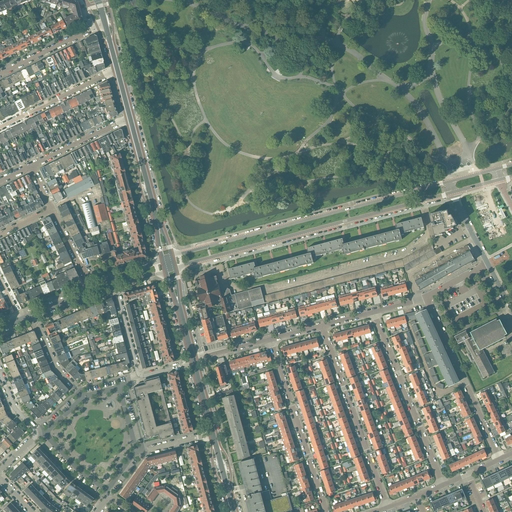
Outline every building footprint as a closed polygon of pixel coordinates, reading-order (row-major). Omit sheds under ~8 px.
[(6,10),(11,8),(8,0),(5,0),(5,1),(3,2),(6,10)] [(63,0),(62,7),(71,10),(72,13),(80,11),(78,3),(77,3),(75,2),(74,2),(71,1),(69,1),(68,0),(63,0)] [(511,0),(496,0),(511,9),(511,7),(511,0)] [(80,11),(72,13),(73,15),(63,19),(67,27),(69,26),(70,26),(72,25),(74,24),(79,21),(79,22),(80,21),(82,20),(83,20),(82,20),(80,11)] [(53,34),(57,32),(53,22),(52,20),(51,17),(50,17),(46,19),(47,22),(49,21),(49,22),(50,22),(52,26),(50,27),(53,34)] [(57,32),(62,30),(58,23),(56,24),(55,21),(53,22),(57,32)] [(44,38),(48,36),(41,22),(38,24),(39,26),(40,26),(43,30),(40,31),(44,38)] [(41,22),(48,36),(52,34),(49,27),(47,29),(45,26),(44,23),(43,23),(42,22),(41,22)] [(40,40),(44,38),(40,31),(38,33),(34,26),(33,27),(35,31),(40,40)] [(31,44),(35,42),(32,36),(30,37),(28,34),(27,35),(31,44)] [(85,40),(87,45),(98,42),(96,36),(94,35),(85,40)] [(23,48),(27,46),(24,40),(22,41),(20,38),(18,39),(23,48)] [(15,53),(19,51),(16,44),(13,45),(11,40),(9,41),(10,43),(15,53)] [(98,42),(87,45),(84,46),(80,47),(80,49),(82,52),(85,51),(85,52),(89,50),(99,47),(98,42)] [(78,43),(72,46),(67,49),(71,58),(72,59),(78,56),(74,49),(75,49),(75,50),(77,51),(80,49),(80,47),(78,43)] [(7,57),(11,55),(8,48),(5,49),(4,46),(2,47),(7,57)] [(101,53),(99,47),(89,50),(85,52),(87,57),(86,57),(86,58),(90,56),(101,53)] [(67,49),(63,51),(69,63),(71,62),(69,59),(71,58),(67,49)] [(63,51),(59,53),(63,62),(65,61),(66,63),(68,68),(71,67),(69,63),(63,51)] [(59,53),(55,55),(63,71),(65,69),(61,63),(63,62),(59,53)] [(101,53),(90,56),(92,62),(102,58),(101,53)] [(55,55),(51,57),(55,65),(55,66),(57,65),(60,71),(61,72),(62,71),(63,71),(55,55)] [(50,67),(55,65),(51,57),(46,59),(50,67)] [(104,64),(102,58),(92,62),(89,62),(91,68),(97,66),(104,64)] [(50,68),(50,67),(46,59),(41,61),(45,70),(48,68),(48,69),(50,68)] [(40,72),(45,70),(41,61),(35,64),(40,72)] [(86,78),(88,77),(89,77),(84,68),(81,61),(78,63),(82,70),(86,78)] [(35,75),(40,72),(35,64),(31,66),(35,75)] [(92,75),(103,70),(103,69),(104,68),(105,68),(104,64),(97,66),(91,68),(89,69),(92,75)] [(29,77),(35,75),(31,66),(25,69),(29,77)] [(82,80),(86,78),(82,70),(80,71),(78,67),(76,68),(82,80)] [(78,82),(82,80),(76,68),(74,69),(76,72),(74,73),(78,82)] [(25,69),(22,71),(20,72),(24,80),(29,77),(25,69)] [(74,84),(78,82),(74,73),(72,74),(70,69),(67,70),(68,72),(74,84)] [(19,82),(24,80),(20,72),(15,74),(19,82)] [(71,86),(74,84),(68,72),(66,73),(68,76),(66,77),(71,86)] [(15,74),(10,77),(14,85),(19,82),(15,74)] [(59,92),(63,90),(58,81),(57,82),(55,79),(53,75),(54,75),(53,75),(51,76),(59,92)] [(63,75),(61,76),(67,88),(71,86),(66,77),(64,78),(63,75)] [(55,94),(59,92),(51,76),(49,77),(53,84),(51,85),(55,94)] [(61,76),(58,77),(60,80),(58,81),(63,90),(65,89),(67,88),(61,76)] [(9,87),(14,85),(10,77),(5,79),(9,87)] [(4,90),(9,87),(5,79),(0,82),(4,90)] [(110,87),(108,82),(107,82),(107,81),(96,87),(90,90),(92,92),(103,89),(110,87)] [(47,82),(45,83),(51,96),(52,95),(55,94),(51,85),(49,86),(47,82)] [(43,89),(41,90),(40,87),(38,83),(36,84),(40,92),(44,99),(47,97),(43,89)] [(47,97),(50,96),(51,96),(45,83),(43,85),(45,88),(43,89),(47,97)] [(40,101),(44,99),(40,92),(36,84),(34,85),(35,88),(37,91),(35,92),(40,101)] [(111,93),(110,87),(103,89),(92,92),(94,98),(100,96),(111,93)] [(95,98),(94,98),(92,92),(90,90),(86,92),(92,103),(94,102),(93,99),(95,98)] [(34,104),(40,101),(35,92),(31,94),(30,92),(29,93),(34,104)] [(86,92),(83,93),(87,102),(89,101),(90,104),(92,103),(86,92)] [(30,106),(34,104),(29,93),(28,93),(29,95),(25,97),(30,106)] [(83,93),(79,95),(85,107),(87,106),(85,103),(87,102),(83,93)] [(113,99),(111,93),(100,96),(94,98),(95,98),(96,102),(97,103),(107,100),(113,99)] [(79,95),(75,97),(79,106),(81,105),(83,108),(85,107),(79,95)] [(24,109),(30,106),(25,97),(21,99),(20,97),(19,98),(24,109)] [(75,97),(71,99),(77,111),(79,110),(77,107),(79,106),(75,97)] [(9,116),(11,115),(14,114),(8,102),(6,98),(5,99),(8,106),(5,107),(9,116)] [(19,111),(21,110),(24,109),(19,98),(18,98),(19,100),(15,102),(19,111)] [(71,99),(67,101),(72,110),(73,109),(75,112),(77,111),(71,99)] [(96,109),(100,108),(107,107),(114,105),(113,99),(107,100),(97,103),(98,105),(95,107),(96,109)] [(14,114),(19,111),(15,102),(13,100),(8,102),(14,114)] [(67,101),(63,103),(69,115),(71,114),(70,111),(72,110),(67,101)] [(63,103),(60,105),(64,113),(66,112),(67,116),(69,115),(63,103)] [(60,105),(56,107),(64,124),(65,124),(63,118),(64,118),(62,114),(64,113),(60,105)] [(100,108),(96,109),(99,115),(116,110),(114,105),(107,107),(100,108)] [(0,111),(4,119),(7,117),(9,116),(5,107),(0,109),(0,108),(0,111)] [(56,107),(52,109),(56,117),(58,116),(59,120),(61,124),(63,123),(64,124),(56,107)] [(52,109),(48,111),(54,123),(56,122),(54,118),(56,117),(52,109)] [(96,109),(88,112),(90,115),(95,126),(116,116),(117,114),(116,110),(99,115),(96,109)] [(48,111),(44,112),(48,121),(50,120),(52,124),(54,123),(48,111)] [(41,114),(40,114),(44,123),(47,122),(48,121),(44,112),(44,113),(43,113),(41,114)] [(36,116),(40,125),(42,124),(44,127),(45,127),(46,126),(44,123),(40,114),(39,115),(36,116)] [(36,116),(32,118),(40,134),(42,133),(40,129),(38,126),(40,125),(36,116)] [(40,134),(32,118),(28,120),(33,129),(34,128),(38,135),(40,134)] [(88,130),(91,128),(88,121),(86,121),(84,118),(82,119),(88,130)] [(80,134),(84,132),(80,124),(78,125),(77,122),(76,122),(75,119),(73,120),(80,134)] [(28,120),(24,122),(30,134),(33,133),(31,130),(33,129),(28,120)] [(76,136),(80,134),(73,120),(71,121),(74,127),(72,128),(76,136)] [(24,122),(21,124),(25,133),(26,132),(28,135),(30,134),(24,122)] [(21,124),(17,126),(22,138),(24,141),(26,140),(23,133),(25,133),(21,124)] [(17,126),(13,128),(17,136),(19,136),(20,139),(22,138),(17,126)] [(72,138),(75,136),(76,136),(72,128),(71,129),(69,126),(67,127),(72,138)] [(13,128),(9,130),(15,143),(17,142),(15,137),(17,136),(13,128)] [(61,143),(62,143),(65,141),(59,130),(59,131),(58,128),(56,129),(57,131),(59,135),(57,136),(61,143)] [(65,141),(66,141),(69,139),(65,132),(63,133),(61,129),(59,130),(65,141)] [(9,130),(5,132),(9,140),(11,140),(12,143),(13,142),(15,146),(16,146),(15,143),(9,130)] [(120,130),(115,132),(113,133),(117,141),(119,146),(121,146),(120,147),(121,149),(123,149),(122,145),(125,145),(121,130),(120,130)] [(57,145),(61,143),(57,136),(55,136),(54,133),(52,131),(51,132),(57,145)] [(5,132),(1,134),(7,146),(7,147),(10,146),(7,141),(9,140),(5,132)] [(53,147),(57,145),(51,132),(50,132),(49,133),(50,135),(51,139),(50,139),(53,147)] [(113,133),(110,135),(113,143),(116,148),(118,147),(115,142),(117,141),(113,133)] [(49,149),(53,147),(50,139),(48,140),(46,137),(45,134),(43,135),(49,149)] [(45,151),(49,149),(43,135),(40,136),(42,139),(44,142),(42,143),(45,151)] [(110,135),(106,137),(114,153),(116,151),(115,151),(112,144),(113,143),(110,135)] [(36,136),(34,137),(40,149),(42,152),(45,151),(42,143),(40,144),(38,140),(36,136)] [(38,154),(42,152),(40,149),(34,137),(30,139),(31,141),(33,140),(36,146),(34,147),(38,154)] [(106,137),(98,141),(104,154),(106,158),(114,154),(114,153),(106,137)] [(34,156),(38,154),(34,147),(32,147),(31,144),(28,140),(27,141),(34,156)] [(30,158),(34,156),(27,141),(24,142),(28,149),(26,150),(30,158)] [(98,141),(94,143),(98,150),(99,149),(101,153),(102,155),(104,154),(98,141)] [(94,143),(90,145),(95,156),(96,158),(99,157),(97,155),(99,154),(98,150),(94,143)] [(90,145),(86,146),(90,154),(91,153),(93,157),(95,156),(90,145)] [(86,146),(82,148),(86,157),(88,159),(90,164),(92,163),(90,158),(88,155),(90,154),(86,146)] [(26,160),(30,158),(26,150),(25,151),(22,147),(20,148),(26,160)] [(23,162),(26,160),(20,148),(18,149),(19,150),(21,153),(19,154),(23,162)] [(82,148),(78,150),(86,167),(85,164),(87,163),(84,157),(86,157),(82,148)] [(15,166),(19,164),(13,152),(11,149),(10,150),(11,154),(13,157),(11,158),(15,166)] [(78,150),(74,152),(78,160),(80,160),(84,168),(86,167),(78,150)] [(11,168),(15,166),(11,158),(9,159),(6,151),(3,152),(7,160),(11,168)] [(19,164),(23,162),(19,154),(17,155),(15,151),(13,152),(19,164)] [(115,177),(124,174),(125,174),(124,173),(125,172),(124,171),(123,170),(120,158),(121,157),(120,155),(119,154),(117,155),(116,151),(114,153),(114,154),(115,155),(111,156),(110,158),(115,177)] [(7,169),(11,168),(7,160),(3,152),(3,153),(3,154),(2,155),(5,161),(3,162),(7,169)] [(70,154),(75,165),(76,166),(80,164),(78,160),(74,152),(70,154)] [(68,155),(63,158),(69,169),(70,168),(71,172),(62,177),(65,183),(69,181),(72,179),(74,182),(73,182),(75,185),(82,181),(80,175),(78,177),(73,167),(74,166),(68,155)] [(63,158),(59,160),(64,171),(69,169),(63,158)] [(59,160),(54,162),(58,172),(62,170),(63,172),(64,171),(59,160)] [(54,162),(49,165),(54,176),(55,175),(55,174),(58,172),(54,162)] [(49,165),(44,167),(51,181),(53,180),(51,176),(53,175),(53,176),(54,176),(49,165)] [(39,171),(40,171),(45,181),(46,184),(51,181),(44,167),(40,169),(39,171)] [(94,173),(91,177),(90,177),(89,177),(94,186),(99,184),(96,172),(94,173)] [(115,177),(120,196),(130,193),(130,192),(130,190),(129,190),(128,187),(124,174),(115,177)] [(27,175),(24,177),(32,192),(34,191),(30,183),(32,182),(29,177),(29,176),(27,175)] [(24,177),(21,178),(24,186),(26,185),(29,191),(27,192),(28,194),(32,192),(24,177)] [(64,190),(66,193),(69,199),(94,186),(89,177),(87,178),(83,180),(82,181),(75,185),(68,188),(64,190)] [(46,184),(48,187),(60,181),(59,179),(56,181),(55,179),(53,180),(51,181),(46,184)] [(17,180),(13,182),(17,190),(18,189),(20,192),(22,191),(17,180)] [(48,187),(50,191),(59,187),(58,185),(61,184),(61,183),(63,182),(63,180),(60,181),(48,187)] [(9,184),(5,186),(9,194),(11,193),(13,197),(15,196),(9,184)] [(11,199),(9,194),(5,186),(1,188),(7,200),(8,199),(9,200),(11,199)] [(52,196),(60,192),(59,190),(62,188),(61,186),(59,187),(50,191),(52,196)] [(32,192),(34,196),(36,195),(38,199),(36,200),(40,208),(43,207),(43,205),(40,198),(36,190),(34,191),(32,192)] [(120,196),(118,196),(120,200),(121,200),(122,202),(131,200),(130,193),(120,196)] [(32,212),(36,210),(29,197),(28,194),(24,196),(26,198),(27,198),(30,203),(28,204),(32,212)] [(54,199),(56,203),(63,200),(62,198),(66,196),(65,194),(54,199)] [(36,210),(40,208),(36,200),(34,201),(31,196),(29,197),(36,210)] [(131,200),(122,202),(125,217),(127,222),(136,219),(136,216),(133,206),(132,203),(133,202),(132,201),(131,200)] [(20,218),(24,216),(20,208),(18,209),(15,201),(13,202),(20,218)] [(28,214),(32,212),(28,204),(26,205),(24,201),(22,202),(28,214)] [(16,220),(20,218),(13,202),(11,203),(14,211),(12,212),(16,220)] [(24,216),(28,214),(22,202),(20,203),(22,207),(20,208),(24,216)] [(88,229),(96,227),(89,203),(82,205),(88,229)] [(58,208),(60,213),(68,210),(65,204),(58,208)] [(108,220),(107,216),(104,204),(93,207),(96,216),(98,223),(108,220)] [(7,209),(12,222),(16,220),(12,212),(11,212),(7,205),(5,206),(7,209)] [(70,214),(68,210),(60,213),(63,218),(70,214)] [(459,224),(451,210),(430,215),(435,236),(439,235),(439,234),(442,234),(441,233),(444,232),(444,231),(447,231),(447,230),(450,229),(449,229),(452,228),(459,224)] [(0,215),(5,225),(9,224),(5,215),(3,216),(1,212),(0,211),(0,215)] [(72,219),(70,214),(63,218),(65,223),(72,219)] [(41,220),(44,226),(51,222),(49,218),(48,217),(41,220)] [(407,232),(424,228),(421,218),(405,222),(407,232)] [(75,224),(72,219),(65,223),(67,227),(75,224)] [(132,241),(141,239),(142,239),(142,238),(142,237),(142,236),(141,235),(138,223),(138,222),(138,220),(137,220),(136,219),(127,222),(132,241)] [(44,226),(46,231),(54,227),(51,222),(44,226)] [(401,234),(407,232),(405,222),(395,225),(396,229),(398,229),(398,230),(400,229),(401,234)] [(77,229),(75,224),(67,227),(70,232),(77,229)] [(29,227),(25,229),(30,239),(33,236),(32,234),(31,232),(29,227)] [(46,231),(49,235),(56,232),(54,227),(46,231)] [(25,229),(21,231),(24,237),(27,243),(30,239),(25,229)] [(80,233),(77,229),(70,232),(72,237),(80,233)] [(389,232),(392,242),(402,239),(401,234),(400,229),(398,230),(389,232)] [(373,247),(392,242),(389,232),(371,237),(373,247)] [(17,233),(13,235),(18,244),(22,242),(21,241),(23,241),(25,245),(27,243),(24,237),(20,239),(17,233)] [(49,236),(51,241),(59,237),(57,233),(49,236)] [(82,238),(80,233),(72,237),(74,242),(82,238)] [(13,235),(9,236),(16,249),(18,248),(16,244),(18,244),(13,235)] [(9,236),(6,238),(10,247),(12,246),(14,250),(14,251),(13,251),(14,255),(17,253),(16,249),(9,236)] [(82,244),(83,244),(89,241),(86,236),(82,238),(74,242),(77,246),(82,244)] [(51,241),(54,246),(61,242),(59,237),(51,241)] [(371,237),(352,242),(355,252),(363,250),(363,251),(365,250),(373,247),(371,237)] [(6,238),(2,240),(8,253),(10,252),(8,248),(10,247),(6,238)] [(138,249),(144,248),(143,245),(141,239),(132,241),(134,248),(138,247),(138,249)] [(336,251),(342,250),(341,245),(343,245),(342,243),(344,243),(343,239),(333,241),(336,251)] [(2,240),(0,241),(0,245),(3,251),(4,250),(7,256),(5,257),(7,260),(11,258),(10,256),(8,253),(2,240)] [(88,258),(94,256),(90,243),(90,244),(89,241),(85,243),(88,248),(88,249),(86,249),(88,258)] [(319,256),(336,251),(333,241),(317,246),(319,256)] [(54,246),(56,251),(64,247),(61,242),(54,246)] [(104,254),(110,252),(107,242),(104,242),(102,243),(104,254)] [(352,242),(343,245),(341,245),(342,250),(344,255),(355,252),(352,242)] [(94,256),(100,255),(97,246),(94,247),(93,243),(90,243),(94,256)] [(312,258),(319,256),(317,246),(307,248),(308,253),(309,252),(310,254),(311,253),(312,258)] [(461,268),(474,260),(474,258),(473,257),(472,256),(473,256),(472,256),(470,253),(471,253),(470,252),(469,251),(469,250),(467,247),(468,247),(467,247),(467,246),(453,253),(461,268)] [(56,251),(59,256),(66,252),(64,247),(56,251)] [(112,251),(113,257),(113,258),(113,260),(114,260),(115,263),(115,264),(115,265),(116,266),(117,266),(117,265),(121,264),(119,255),(117,255),(116,250),(115,251),(114,247),(111,248),(112,251)] [(85,248),(82,249),(82,248),(78,250),(83,259),(84,259),(88,258),(86,249),(85,248)] [(144,248),(138,249),(139,252),(136,253),(138,260),(145,258),(146,258),(147,257),(146,256),(146,255),(145,251),(144,248)] [(138,260),(136,253),(135,250),(131,251),(131,250),(123,252),(123,254),(119,255),(121,264),(122,264),(123,265),(125,264),(125,263),(126,263),(133,261),(134,261),(135,261),(137,261),(137,260),(138,260)] [(68,256),(66,252),(59,256),(60,258),(58,260),(57,259),(53,261),(54,263),(57,262),(68,256)] [(311,253),(310,254),(301,256),(303,266),(314,263),(312,258),(311,253)] [(453,253),(439,261),(447,275),(461,268),(453,253)] [(71,261),(68,256),(57,262),(58,265),(62,263),(63,265),(71,261)] [(285,271),(303,266),(301,256),(282,261),(285,271)] [(10,266),(11,265),(9,261),(8,262),(7,260),(4,262),(5,263),(0,266),(2,270),(10,266)] [(266,276),(285,271),(282,261),(264,266),(266,276)] [(434,283),(447,275),(439,261),(426,269),(434,283)] [(247,275),(254,273),(253,269),(255,268),(254,267),(256,267),(255,262),(245,265),(247,275)] [(55,276),(56,279),(60,288),(67,285),(73,282),(73,283),(73,282),(78,280),(79,280),(79,279),(76,273),(76,272),(74,268),(71,269),(71,268),(73,267),(72,264),(53,272),(55,275),(55,276)] [(228,269),(231,279),(247,275),(245,265),(228,269)] [(2,270),(5,275),(12,271),(10,266),(2,270)] [(264,266),(255,268),(253,269),(254,273),(256,279),(266,276),(264,266)] [(434,283),(426,269),(412,276),(419,287),(418,287),(419,289),(420,290),(434,283)] [(14,276),(12,271),(5,275),(7,279),(14,276)] [(222,298),(221,294),(218,282),(216,274),(215,275),(215,274),(213,274),(213,275),(212,275),(211,274),(199,277),(199,279),(198,279),(198,278),(196,279),(196,280),(195,280),(201,304),(205,303),(208,314),(210,307),(222,304),(224,314),(231,312),(227,297),(222,298)] [(17,281),(14,276),(7,279),(9,284),(17,281)] [(56,279),(51,282),(54,290),(60,288),(56,279)] [(17,281),(9,284),(12,289),(19,286),(20,285),(19,283),(18,283),(17,281)] [(45,281),(39,283),(40,286),(44,294),(49,292),(46,284),(45,281)] [(51,282),(46,284),(49,292),(54,290),(51,282)] [(399,286),(401,293),(407,291),(405,282),(398,283),(399,286)] [(395,294),(393,288),(393,285),(387,287),(389,296),(395,294)] [(40,286),(36,288),(39,296),(44,294),(40,286)] [(146,288),(144,289),(145,295),(143,296),(144,298),(142,299),(144,306),(149,305),(158,302),(157,298),(157,296),(157,295),(156,294),(156,292),(155,292),(154,288),(155,288),(154,286),(153,286),(152,286),(152,287),(151,287),(146,288)] [(369,289),(371,298),(377,296),(375,287),(369,289)] [(389,296),(387,287),(380,289),(383,297),(389,296)] [(36,288),(30,290),(34,299),(39,296),(36,288)] [(231,295),(230,292),(221,294),(222,298),(227,297),(231,312),(264,303),(260,288),(231,295)] [(145,295),(144,289),(142,290),(141,289),(139,290),(138,290),(133,292),(135,298),(139,297),(139,299),(143,298),(142,296),(143,296),(145,295)] [(365,299),(371,298),(369,289),(363,290),(365,299)] [(30,290),(25,293),(28,301),(34,299),(30,290)] [(359,301),(365,299),(363,290),(357,292),(359,301)] [(19,295),(17,291),(15,292),(16,293),(14,293),(19,304),(23,303),(19,295)] [(353,302),(359,301),(357,292),(351,294),(353,302)] [(25,293),(19,295),(23,303),(28,301),(25,293)] [(5,304),(3,298),(1,294),(0,294),(0,298),(0,299),(2,301),(0,301),(0,305),(3,312),(5,311),(8,309),(6,305),(7,304),(6,303),(5,304)] [(347,304),(353,302),(351,294),(345,295),(347,304)] [(347,304),(345,295),(339,297),(339,299),(341,306),(347,304)] [(109,310),(112,316),(113,318),(117,317),(116,314),(113,302),(111,298),(106,301),(109,310)] [(329,300),(331,308),(337,307),(335,298),(329,300)] [(329,300),(322,301),(325,310),(331,308),(329,300)] [(106,301),(100,303),(104,313),(107,312),(106,311),(109,310),(106,301)] [(319,312),(325,310),(322,301),(316,303),(317,305),(319,312)] [(149,305),(154,324),(163,322),(159,306),(160,305),(159,303),(158,303),(158,302),(149,305)] [(99,316),(104,313),(100,303),(95,305),(99,316)] [(128,312),(136,310),(136,311),(139,310),(138,308),(135,308),(134,303),(126,305),(128,312)] [(202,320),(209,318),(211,317),(210,314),(209,314),(208,314),(205,303),(201,304),(196,305),(198,311),(199,310),(202,320)] [(307,315),(313,313),(311,307),(310,304),(304,306),(307,315)] [(95,305),(89,308),(94,318),(99,316),(95,305)] [(307,315),(304,306),(298,308),(299,310),(301,316),(307,315)] [(89,308),(84,310),(88,319),(90,318),(90,319),(94,318),(89,308)] [(288,310),(291,319),(297,317),(295,308),(288,310)] [(404,316),(404,317),(405,317),(406,320),(418,317),(423,329),(432,325),(426,311),(424,312),(423,309),(422,309),(422,310),(415,313),(404,316)] [(83,321),(88,319),(84,310),(79,312),(83,321)] [(129,318),(137,316),(136,311),(136,310),(128,312),(129,318)] [(288,310),(282,312),(285,321),(291,319),(288,310)] [(77,324),(83,321),(79,312),(73,314),(77,324)] [(282,312),(276,313),(279,322),(285,321),(282,312)] [(276,313),(270,315),(272,324),(279,322),(276,313)] [(72,326),(77,324),(73,314),(68,316),(72,326)] [(229,338),(223,315),(222,315),(218,316),(202,321),(208,343),(229,338)] [(266,325),(272,324),(270,315),(264,316),(266,325)] [(67,328),(72,326),(68,316),(63,319),(67,328)] [(130,325),(139,322),(139,324),(142,323),(141,320),(139,321),(137,316),(129,318),(130,321),(130,325)] [(260,327),(266,325),(264,316),(258,318),(259,321),(260,327)] [(117,318),(113,319),(109,320),(110,326),(118,324),(117,318)] [(61,330),(67,328),(63,319),(58,321),(61,330)] [(496,320),(494,321),(468,334),(466,331),(455,337),(458,344),(465,341),(472,355),(470,355),(470,354),(468,355),(471,362),(473,361),(472,359),(474,359),(484,378),(494,373),(482,349),(506,337),(505,335),(507,334),(500,320),(497,321),(496,320)] [(52,323),(55,329),(56,332),(61,330),(58,321),(52,323)] [(254,321),(248,323),(249,326),(250,332),(257,331),(254,321)] [(132,331),(141,329),(139,324),(139,322),(130,325),(131,328),(132,328),(132,331)] [(154,324),(159,344),(169,342),(169,341),(169,340),(169,339),(168,338),(164,326),(165,325),(165,323),(164,322),(163,322),(154,324)] [(45,326),(48,335),(51,334),(50,331),(55,329),(52,323),(45,326)] [(111,329),(104,331),(105,334),(112,332),(112,331),(120,329),(118,324),(110,326),(111,329)] [(238,335),(244,334),(243,327),(242,325),(236,326),(238,335)] [(363,327),(365,335),(371,333),(370,330),(372,329),(370,325),(363,327)] [(423,329),(430,344),(439,339),(432,325),(423,329)] [(232,337),(238,335),(236,326),(230,328),(230,331),(232,337)] [(134,337),(142,335),(143,336),(145,336),(145,333),(142,334),(141,329),(132,331),(134,337)] [(112,333),(113,338),(122,336),(120,330),(112,333)] [(33,331),(27,334),(31,342),(31,343),(32,346),(34,345),(33,342),(35,343),(39,342),(34,332),(33,331)] [(86,331),(64,340),(65,342),(86,333),(86,331)] [(342,341),(340,333),(333,335),(334,339),(336,339),(337,342),(342,341)] [(27,334),(22,336),(25,344),(31,342),(27,334)] [(49,336),(52,344),(59,341),(57,335),(55,336),(52,337),(51,335),(49,336)] [(136,343),(144,341),(143,336),(142,335),(134,337),(136,343)] [(20,346),(25,344),(22,336),(17,338),(20,346)] [(395,345),(401,342),(398,336),(392,338),(395,345)] [(17,338),(11,340),(15,349),(20,346),(17,338)] [(86,338),(65,346),(66,348),(84,341),(86,344),(88,343),(86,338)] [(311,340),(313,348),(319,347),(320,350),(322,349),(321,343),(320,343),(319,338),(311,340)] [(430,344),(433,352),(436,358),(445,354),(439,339),(430,344)] [(11,340),(6,343),(10,352),(9,351),(15,349),(11,340)] [(52,345),(55,351),(63,347),(60,341),(52,345)] [(137,350),(146,347),(146,349),(149,348),(148,345),(145,346),(144,341),(136,343),(137,346),(136,346),(137,350)] [(395,345),(397,350),(403,348),(405,347),(403,341),(401,342),(395,345)] [(159,344),(164,363),(164,364),(172,362),(173,362),(174,362),(174,361),(174,360),(173,359),(169,342),(159,344)] [(6,343),(2,344),(0,345),(0,347),(4,356),(7,355),(7,353),(10,352),(6,343)] [(40,345),(39,343),(34,345),(32,346),(31,347),(33,352),(41,349),(40,345)] [(373,354),(381,351),(378,344),(374,346),(374,347),(371,349),(373,354)] [(290,354),(288,346),(281,348),(282,353),(284,352),(285,356),(290,354)] [(65,353),(63,347),(55,351),(58,357),(65,353)] [(139,356),(147,354),(146,349),(146,347),(137,350),(138,353),(139,356)] [(407,353),(405,347),(403,348),(397,350),(399,350),(401,355),(407,353)] [(42,349),(34,353),(30,354),(31,357),(35,355),(36,358),(44,355),(42,349)] [(373,354),(376,360),(383,357),(381,351),(373,354)] [(266,352),(260,354),(262,363),(268,361),(271,360),(270,355),(267,356),(266,352)] [(342,361),(350,358),(348,353),(344,354),(344,352),(339,354),(342,361)] [(439,364),(443,372),(452,368),(445,354),(436,358),(433,352),(427,354),(423,356),(429,369),(433,367),(432,367),(439,364)] [(65,353),(58,357),(60,362),(68,359),(65,353)] [(129,363),(126,353),(114,356),(115,360),(119,359),(124,358),(126,362),(126,364),(129,363)] [(401,355),(403,361),(409,359),(407,353),(401,355)] [(12,354),(11,355),(4,358),(6,363),(14,359),(12,354)] [(141,362),(149,360),(149,361),(152,361),(151,358),(149,359),(147,354),(139,356),(141,362)] [(256,364),(262,363),(260,354),(254,356),(256,364)] [(36,358),(38,363),(46,360),(44,355),(36,358)] [(254,356),(248,357),(250,366),(256,364),(254,356)] [(248,357),(242,359),(244,368),(250,366),(248,357)] [(376,360),(378,365),(385,362),(383,357),(376,360)] [(321,368),(328,365),(326,358),(321,360),(322,361),(319,362),(321,368)] [(352,364),(350,358),(342,361),(344,367),(352,364)] [(17,359),(7,364),(9,368),(16,365),(18,365),(19,364),(17,359)] [(68,359),(60,362),(61,364),(60,364),(64,368),(69,363),(68,359)] [(238,369),(244,368),(242,359),(236,360),(238,369)] [(412,365),(409,359),(403,361),(406,367),(412,365)] [(46,360),(38,363),(40,368),(48,365),(46,360)] [(149,360),(141,362),(142,369),(147,367),(147,368),(151,367),(149,361),(149,360)] [(236,360),(229,362),(231,368),(232,371),(238,369),(236,360)] [(126,362),(120,363),(122,371),(128,370),(128,369),(128,366),(127,367),(126,364),(126,362)] [(385,362),(378,365),(380,370),(388,368),(385,362)] [(65,369),(68,373),(75,367),(71,363),(65,369)] [(344,367),(346,372),(354,369),(352,364),(344,367)] [(18,370),(16,365),(9,368),(11,373),(18,370)] [(50,371),(48,365),(40,369),(42,374),(43,374),(50,371)] [(99,365),(94,367),(95,370),(97,378),(102,376),(100,369),(99,365)] [(231,384),(231,383),(229,384),(228,379),(225,380),(224,376),(228,375),(226,365),(216,368),(220,386),(231,384)] [(289,374),(297,371),(295,366),(292,367),(291,365),(286,366),(289,374)] [(321,368),(323,374),(330,371),(328,365),(321,368)] [(412,365),(406,367),(408,373),(414,370),(412,365)] [(68,373),(72,377),(77,372),(78,371),(75,367),(68,373)] [(443,372),(449,386),(459,382),(452,368),(443,372)] [(354,369),(346,372),(348,378),(356,375),(354,369)] [(11,373),(13,378),(20,375),(18,370),(11,373)] [(387,370),(380,373),(382,378),(390,375),(388,372),(389,371),(388,370),(387,370)] [(54,375),(52,373),(52,372),(51,372),(50,371),(43,374),(45,379),(46,378),(54,375)] [(177,372),(176,371),(175,372),(167,374),(172,394),(182,392),(177,374),(177,373),(177,372)] [(268,379),(274,377),(272,371),(266,373),(268,379)] [(289,374),(291,380),(299,377),(297,371),(289,374)] [(323,374),(325,379),(332,376),(330,371),(323,374)] [(72,377),(76,380),(77,380),(77,379),(79,379),(81,374),(79,374),(77,372),(72,377)] [(311,373),(314,384),(317,383),(315,377),(316,377),(316,378),(322,377),(320,372),(313,374),(313,372),(311,373)] [(412,382),(418,380),(420,379),(418,373),(409,376),(412,382)] [(22,380),(20,375),(13,378),(15,383),(22,380)] [(58,379),(57,377),(54,375),(46,378),(48,383),(49,383),(52,382),(57,380),(58,379)] [(390,375),(382,378),(384,384),(392,380),(392,379),(391,378),(390,375)] [(164,419),(165,424),(163,425),(163,426),(156,428),(156,429),(154,430),(154,428),(155,427),(147,398),(146,398),(144,392),(146,391),(146,392),(154,390),(154,392),(157,391),(158,396),(160,396),(160,397),(161,398),(164,397),(158,376),(143,381),(144,382),(138,384),(138,386),(133,388),(134,390),(135,396),(136,396),(137,400),(135,401),(144,435),(146,435),(146,438),(152,436),(152,437),(158,436),(159,440),(174,436),(169,415),(166,416),(166,418),(164,419)] [(332,376),(325,379),(327,385),(334,382),(332,376)] [(357,376),(349,379),(351,385),(359,382),(357,376)] [(268,379),(270,385),(276,383),(274,377),(268,379)] [(291,380),(292,385),(300,383),(299,377),(291,380)] [(15,383),(17,388),(24,385),(33,381),(32,379),(25,382),(25,379),(22,380),(15,383)] [(68,390),(58,379),(57,380),(52,382),(55,384),(58,388),(64,394),(68,391),(68,390)] [(392,380),(384,384),(386,389),(394,386),(393,383),(393,382),(393,381),(392,381),(392,380)] [(420,386),(418,380),(412,382),(414,388),(420,386)] [(359,382),(351,385),(353,390),(361,387),(359,382)] [(278,389),(276,383),(270,385),(267,386),(269,392),(278,389)] [(300,383),(292,385),(294,391),(302,388),(300,383)] [(328,392),(336,390),(334,384),(326,387),(328,392)] [(416,394),(423,391),(425,390),(423,385),(420,386),(414,388),(416,394)] [(394,386),(386,389),(388,394),(396,391),(396,390),(396,389),(395,389),(394,386)] [(492,386),(480,392),(481,394),(483,400),(492,396),(495,395),(496,394),(492,386)] [(361,387),(353,390),(355,395),(363,393),(361,387)] [(64,394),(58,388),(56,391),(55,390),(53,391),(60,398),(64,394)] [(280,395),(278,389),(269,392),(271,398),(280,395)] [(28,395),(26,390),(19,393),(21,398),(28,395)] [(298,398),(305,395),(304,390),(296,392),(298,398)] [(328,392),(330,398),(338,395),(336,390),(328,392)] [(55,403),(60,398),(53,391),(52,393),(51,392),(48,394),(48,395),(50,396),(55,403)] [(172,394),(177,414),(187,412),(187,411),(188,410),(187,408),(186,408),(183,395),(183,394),(183,393),(182,392),(182,391),(182,392),(172,394)] [(396,391),(388,394),(390,400),(398,397),(397,394),(397,393),(397,392),(396,391)] [(416,394),(419,400),(425,397),(423,391),(416,394)] [(463,396),(461,391),(454,394),(457,399),(463,396)] [(363,393),(355,395),(357,401),(365,398),(363,393)] [(282,401),(280,395),(271,398),(273,404),(282,401)] [(298,398),(299,403),(307,401),(305,395),(298,398)] [(330,398),(332,403),(340,401),(338,395),(330,398)] [(492,396),(483,400),(486,406),(494,402),(497,401),(495,395),(492,396)] [(46,400),(45,398),(44,400),(50,407),(55,403),(50,396),(46,400)] [(228,414),(238,411),(234,396),(224,398),(228,414)] [(425,397),(419,400),(421,406),(430,402),(427,396),(425,397)] [(466,402),(463,396),(457,399),(455,400),(457,406),(466,402)] [(398,397),(390,400),(393,405),(400,402),(401,401),(400,400),(399,399),(398,397)] [(365,398),(357,401),(359,407),(367,404),(365,398)] [(39,403),(40,404),(46,411),(50,407),(44,400),(43,401),(42,400),(39,403)] [(299,403),(301,409),(309,406),(312,405),(310,400),(307,401),(299,403)] [(34,406),(31,403),(30,401),(25,405),(32,412),(36,408),(34,406)] [(282,401),(273,404),(275,410),(284,407),(282,401)] [(340,401),(332,403),(334,409),(342,406),(340,401)] [(400,402),(393,405),(395,411),(403,408),(401,405),(402,404),(401,402),(400,402)] [(457,406),(460,412),(468,408),(466,402),(457,406)] [(497,408),(494,402),(486,406),(489,411),(497,408)] [(40,404),(38,406),(36,404),(34,406),(36,408),(40,412),(43,415),(46,411),(40,404)] [(367,404),(359,407),(361,412),(369,409),(367,404)] [(301,409),(303,415),(311,412),(309,406),(301,409)] [(342,406),(334,409),(336,414),(344,411),(342,406)] [(425,415),(434,412),(431,406),(423,409),(425,415)] [(35,416),(37,418),(39,418),(43,415),(40,412),(36,408),(32,412),(35,416)] [(403,408),(395,411),(397,416),(405,413),(404,412),(405,412),(404,410),(403,410),(403,408)] [(460,412),(463,418),(471,414),(468,408),(460,412)] [(489,411),(491,417),(500,413),(497,408),(489,411)] [(369,409),(361,412),(363,416),(363,418),(367,416),(371,415),(369,409)] [(242,426),(239,416),(238,411),(228,414),(232,429),(242,426)] [(346,417),(346,416),(344,411),(336,414),(338,420),(346,417)] [(183,434),(184,433),(192,431),(193,430),(192,428),(191,427),(187,412),(177,414),(183,434)] [(276,421),(285,418),(283,412),(277,414),(274,415),(276,421)] [(303,415),(305,420),(313,417),(311,412),(303,415)] [(425,415),(427,421),(436,418),(434,412),(425,415)] [(405,413),(397,416),(399,421),(407,418),(406,415),(405,413)] [(491,417),(494,423),(502,419),(500,413),(491,417)] [(367,416),(363,418),(365,423),(373,420),(372,416),(371,415),(367,416)] [(7,417),(0,421),(2,424),(3,423),(5,426),(11,420),(9,418),(8,418),(7,417)] [(313,417),(305,420),(307,426),(314,423),(313,417)] [(348,422),(346,417),(338,420),(340,425),(348,422)] [(287,424),(285,418),(276,421),(278,427),(287,424)] [(407,418),(399,421),(401,426),(409,423),(409,421),(408,421),(407,418)] [(438,423),(436,418),(427,421),(430,427),(438,423)] [(470,427),(476,424),(473,418),(467,421),(465,422),(467,428),(470,427)] [(494,423),(496,429),(505,425),(502,419),(494,423)] [(373,420),(365,423),(367,428),(375,426),(373,420)] [(16,425),(12,421),(6,427),(10,431),(12,429),(16,425)] [(350,428),(348,422),(340,425),(342,431),(350,428)] [(316,428),(314,423),(307,426),(308,431),(316,428)] [(409,423),(401,426),(403,432),(411,429),(410,426),(410,425),(410,424),(409,423)] [(438,423),(430,427),(432,433),(438,430),(441,429),(438,423)] [(287,424),(278,427),(280,433),(289,430),(287,424)] [(478,430),(476,424),(470,427),(472,433),(478,430)] [(23,433),(16,425),(12,429),(14,431),(19,437),(23,433)] [(505,425),(496,429),(499,434),(507,430),(505,425)] [(246,441),(242,426),(232,429),(236,443),(246,441)] [(375,426),(367,428),(369,434),(377,431),(375,426)] [(318,434),(316,428),(308,431),(310,437),(318,434)] [(352,433),(350,428),(342,431),(344,436),(352,433)] [(411,429),(403,432),(406,437),(413,434),(413,433),(413,432),(412,432),(411,429)] [(291,436),(289,430),(280,433),(282,439),(291,436)] [(472,433),(475,438),(481,436),(478,430),(472,433)] [(10,435),(15,441),(19,437),(14,431),(10,435)] [(377,431),(369,434),(371,439),(379,437),(377,431)] [(352,433),(344,436),(346,441),(354,439),(352,433)] [(436,443),(444,439),(442,433),(434,436),(436,443)] [(320,439),(318,434),(310,437),(312,442),(320,439)] [(10,435),(6,438),(12,444),(15,441),(10,435)] [(293,442),(291,436),(282,439),(284,445),(293,442)] [(409,444),(417,441),(415,436),(407,439),(409,444)] [(481,436),(475,438),(472,439),(475,445),(477,444),(483,441),(481,436)] [(379,437),(371,439),(373,445),(381,442),(379,437)] [(8,448),(10,445),(12,444),(6,438),(2,442),(8,448)] [(322,445),(320,439),(312,442),(314,448),(322,445)] [(354,439),(346,441),(348,447),(356,444),(354,439)] [(436,443),(438,448),(447,445),(444,439),(436,443)] [(246,441),(236,443),(240,459),(250,457),(246,441)] [(419,447),(417,441),(409,444),(412,450),(419,447)] [(295,448),(293,442),(284,445),(286,451),(295,448)] [(381,442),(373,445),(375,450),(383,447),(381,442)] [(358,450),(356,444),(348,447),(350,453),(358,450)] [(323,451),(322,445),(314,448),(315,453),(323,451)] [(438,448),(441,454),(449,451),(447,445),(438,448)] [(187,448),(192,468),(201,466),(201,463),(201,462),(201,460),(200,459),(197,450),(198,449),(197,447),(196,446),(187,448)] [(422,452),(419,447),(412,450),(414,455),(422,452)] [(31,456),(28,459),(33,464),(35,461),(43,454),(38,449),(38,448),(37,449),(35,451),(34,451),(35,452),(31,456)] [(297,454),(295,448),(286,451),(288,457),(297,454)] [(377,458),(385,455),(382,449),(375,452),(377,458)] [(358,450),(350,453),(352,458),(360,455),(358,450)] [(478,452),(481,458),(487,456),(484,450),(478,452)] [(449,451),(441,454),(443,460),(451,456),(449,451)] [(422,452),(414,455),(416,461),(419,459),(420,461),(424,459),(422,452)] [(475,461),(481,458),(478,452),(473,455),(475,461)] [(158,464),(172,461),(170,453),(156,456),(158,464)] [(44,455),(44,456),(43,454),(35,461),(40,465),(47,459),(47,458),(44,455)] [(297,454),(288,457),(290,463),(293,462),(299,460),(297,454)] [(377,458),(379,463),(387,461),(385,455),(377,458)] [(469,464),(475,461),(473,455),(467,458),(469,464)] [(153,465),(158,464),(156,456),(146,459),(148,460),(147,460),(151,463),(153,463),(153,465)] [(327,462),(325,456),(317,459),(319,464),(327,462)] [(356,465),(363,462),(361,456),(354,459),(356,465)] [(467,458),(461,460),(464,466),(469,464),(467,458)] [(49,460),(47,459),(40,465),(44,470),(52,463),(51,463),(52,463),(49,460)] [(150,466),(153,465),(153,463),(151,463),(147,460),(148,460),(146,459),(145,459),(137,470),(144,475),(150,466)] [(293,511),(289,495),(272,500),(269,490),(263,492),(261,483),(254,459),(253,459),(238,463),(245,487),(247,496),(248,499),(246,500),(249,511),(293,511)] [(461,460),(455,463),(458,469),(464,466),(461,460)] [(387,461),(379,463),(381,469),(388,466),(387,461)] [(327,462),(319,464),(321,470),(329,467),(327,462)] [(365,468),(363,462),(356,465),(358,470),(365,468)] [(28,470),(22,463),(18,467),(24,473),(28,470)] [(52,463),(44,470),(49,475),(56,468),(53,465),(52,463)] [(458,469),(455,463),(450,465),(452,471),(458,469)] [(295,473),(304,470),(302,464),(296,466),(293,467),(295,473)] [(192,468),(197,488),(206,485),(206,483),(206,482),(206,480),(205,479),(201,466),(192,468)] [(388,466),(381,469),(383,476),(388,474),(387,473),(391,472),(388,466)] [(24,473),(18,467),(14,470),(20,477),(24,473)] [(56,468),(49,475),(53,479),(60,472),(58,469),(58,470),(56,468)] [(367,473),(365,468),(358,470),(360,476),(367,473)] [(322,477),(330,475),(328,469),(320,472),(322,477)] [(505,469),(501,470),(497,472),(501,482),(509,478),(505,469)] [(19,484),(24,480),(20,477),(14,470),(10,474),(12,476),(10,478),(13,481),(13,480),(14,481),(15,482),(16,481),(19,484)] [(135,487),(144,475),(137,470),(129,482),(135,487)] [(306,475),(304,470),(295,473),(297,479),(300,477),(306,475)] [(421,473),(425,481),(432,478),(430,474),(428,474),(427,471),(421,473)] [(60,472),(53,479),(58,484),(65,477),(63,475),(60,472)] [(497,472),(489,476),(494,486),(501,482),(497,472)] [(367,473),(360,476),(361,482),(365,480),(365,482),(370,480),(367,473)] [(421,473),(416,476),(419,483),(425,481),(421,473)] [(300,477),(301,483),(308,481),(306,475),(300,477)] [(322,477),(324,483),(332,480),(330,475),(322,477)] [(416,476),(411,478),(414,485),(419,483),(416,476)] [(481,480),(486,489),(494,486),(489,476),(481,480)] [(65,477),(58,484),(62,489),(69,482),(68,480),(67,480),(67,479),(66,478),(65,478),(65,477)] [(411,478),(405,480),(408,488),(414,485),(411,478)] [(324,483),(326,489),(334,486),(332,480),(324,483)] [(405,480),(400,482),(403,490),(408,488),(405,480)] [(303,489),(310,487),(308,481),(301,483),(303,489)] [(126,500),(135,487),(129,482),(119,495),(126,500)] [(400,482),(395,484),(398,492),(403,490),(400,482)] [(71,495),(76,487),(76,486),(74,485),(73,484),(71,483),(65,491),(71,495)] [(28,495),(34,488),(30,484),(24,491),(28,495)] [(390,490),(389,491),(390,495),(398,492),(395,484),(389,487),(390,490)] [(197,488),(203,508),(212,505),(208,492),(209,491),(208,489),(207,488),(206,485),(197,488)] [(334,486),(326,489),(328,496),(333,495),(332,493),(336,492),(334,486)] [(76,487),(71,495),(76,499),(82,490),(78,488),(76,487)] [(312,493),(310,487),(303,489),(300,490),(302,496),(312,493)] [(34,488),(28,495),(31,499),(38,492),(34,488)] [(462,489),(454,492),(458,502),(466,498),(462,489)] [(82,490),(76,499),(81,502),(87,494),(85,493),(82,490)] [(35,502),(42,496),(38,492),(31,499),(35,502)] [(454,492),(451,494),(446,496),(450,505),(458,502),(454,492)] [(312,493),(302,496),(304,502),(314,499),(312,493)] [(367,495),(369,502),(377,500),(375,495),(374,496),(372,493),(367,495)] [(87,494),(81,502),(86,506),(90,502),(91,502),(93,499),(92,498),(93,498),(87,494)] [(364,504),(369,502),(367,495),(361,497),(364,504)] [(39,506),(46,500),(42,496),(35,502),(39,506)] [(446,496),(438,499),(443,509),(450,505),(446,496)] [(136,497),(132,504),(136,507),(141,500),(136,497)] [(358,506),(364,504),(361,497),(356,498),(358,506)] [(495,497),(485,502),(488,508),(498,504),(495,497)] [(353,508),(358,506),(356,498),(350,500),(353,508)] [(438,499),(435,500),(430,502),(434,511),(443,509),(438,499)] [(41,509),(43,511),(49,504),(46,500),(39,506),(41,509)] [(141,500),(136,507),(140,510),(145,503),(141,500)] [(347,510),(353,508),(350,500),(345,502),(347,510)] [(342,511),(347,510),(345,502),(339,504),(342,511)] [(5,511),(8,511),(14,507),(10,503),(4,510),(5,511)] [(143,511),(146,511),(150,507),(145,503),(140,510),(143,511)]
